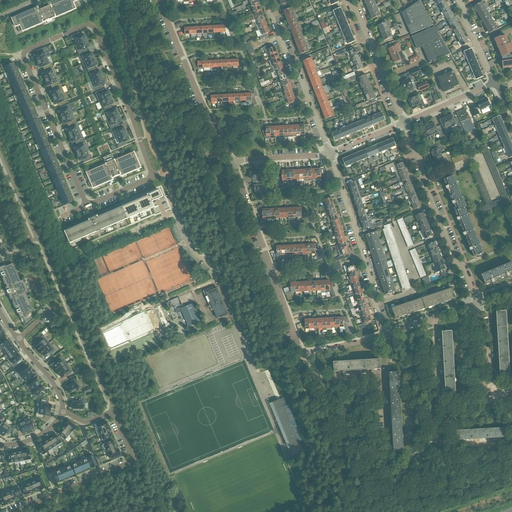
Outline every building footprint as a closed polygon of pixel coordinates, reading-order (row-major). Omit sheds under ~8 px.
[(37,7),(11,18),(15,27),(16,26),(19,32),(22,31),(23,31),(43,22),(45,21),(52,18),(54,17),(54,18),(75,9),(75,8),(78,7),(76,1),(77,0),(53,0),(48,3),(49,6),(38,10),(37,7)] [(257,0),(256,0),(250,3),(251,5),(248,7),(249,9),(252,8),(259,5),(257,0)] [(474,6),(478,13),(488,7),(489,7),(486,2),(483,4),(482,3),(486,1),(485,0),(481,0),(480,1),(481,3),(474,6)] [(374,1),(365,5),(371,19),(380,16),(374,1)] [(433,25),(419,1),(401,13),(410,34),(433,25)] [(442,10),(448,6),(445,1),(439,5),(437,5),(438,6),(439,6),(442,10)] [(259,5),(252,8),(253,11),(250,12),(247,14),(248,16),(254,13),(261,11),(259,5)] [(444,15),(451,11),(448,6),(442,10),(440,11),(441,12),(442,11),(444,15)] [(289,25),(297,22),(292,7),(283,11),(289,25)] [(490,10),(489,7),(488,7),(478,13),(481,20),(490,15),(488,12),(490,10)] [(336,17),(343,14),(340,8),(332,12),(332,13),(334,12),(336,17)] [(261,11),(254,13),(256,19),(264,16),(261,11)] [(447,20),(454,17),(451,11),(444,15),(442,16),(442,15),(438,17),(439,19),(442,18),(443,19),(446,17),(447,20)] [(345,19),(343,14),(336,17),(334,17),(335,18),(336,18),(338,22),(345,19)] [(493,22),(490,15),(481,20),(485,27),(493,22)] [(264,16),(256,19),(257,22),(255,23),(252,25),(253,26),(258,24),(266,22),(264,16)] [(450,25),(457,22),(454,17),(447,20),(446,21),(447,22),(448,21),(450,25)] [(347,25),(345,19),(338,22),(336,23),(337,24),(339,23),(340,28),(347,25)] [(261,30),(268,27),(266,22),(258,24),(261,30)] [(294,39),(303,36),(297,22),(289,25),(294,39)] [(380,33),(391,29),(389,26),(388,27),(386,22),(377,26),(380,33)] [(453,31),(460,27),(457,22),(450,25),(449,26),(450,27),(451,26),(453,31)] [(493,22),(485,27),(489,34),(497,29),(493,22)] [(350,30),(347,25),(340,28),(339,28),(339,29),(341,29),(343,33),(350,30)] [(268,27),(261,30),(263,35),(260,36),(261,40),(268,37),(267,34),(270,32),(268,27)] [(444,57),(450,54),(434,27),(411,36),(417,49),(422,47),(429,64),(444,57)] [(456,36),(463,32),(460,27),(453,31),(452,32),(452,33),(454,32),(456,36)] [(392,32),(391,29),(380,33),(383,41),(392,37),(391,33),(392,32)] [(352,36),(350,30),(343,33),(341,34),(342,35),(343,34),(345,39),(352,36)] [(459,41),(466,37),(463,32),(456,36),(455,37),(455,38),(457,37),(459,41)] [(77,34),(71,36),(72,40),(74,39),(77,45),(87,40),(86,37),(85,37),(84,34),(78,37),(77,34)] [(303,36),(294,39),(300,54),(309,51),(303,36)] [(352,36),(345,39),(344,40),(344,41),(346,40),(347,44),(355,41),(352,36)] [(500,37),(494,40),(501,57),(503,69),(511,67),(511,55),(510,56),(510,53),(511,52),(511,51),(511,49),(511,48),(511,43),(509,44),(506,36),(500,38),(500,37)] [(466,37),(459,41),(458,42),(458,43),(460,42),(462,46),(469,43),(466,37)] [(77,45),(75,46),(79,55),(85,52),(84,49),(89,47),(88,44),(89,44),(87,40),(77,45)] [(245,44),(249,55),(254,53),(250,42),(245,44)] [(267,56),(270,55),(277,52),(275,47),(271,48),(270,45),(263,47),(264,51),(265,51),(267,56)] [(388,49),(390,56),(398,53),(401,51),(399,47),(396,49),(394,45),(391,46),(392,48),(388,49)] [(39,53),(34,56),(35,59),(36,62),(46,58),(44,52),(46,51),(45,48),(38,50),(39,53)] [(349,51),(350,55),(348,56),(349,58),(351,58),(357,55),(355,49),(349,51)] [(467,57),(474,54),(471,49),(463,52),(463,53),(465,53),(467,57)] [(85,52),(79,55),(83,64),(95,58),(94,55),(93,55),(92,53),(86,55),(85,52)] [(277,52),(270,55),(272,60),(279,58),(277,52)] [(398,53),(390,56),(394,63),(397,62),(397,63),(399,62),(399,61),(401,60),(398,53)] [(453,60),(450,54),(444,57),(447,63),(453,60)] [(474,54),(467,57),(465,58),(466,59),(467,58),(469,63),(476,60),(474,54)] [(307,59),(302,61),(308,75),(316,72),(310,55),(306,56),(307,59)] [(351,58),(352,61),(350,62),(351,65),(360,61),(357,55),(351,58)] [(46,58),(36,62),(37,66),(38,65),(40,68),(45,66),(46,69),(52,66),(51,63),(49,64),(46,58)] [(97,62),(95,58),(83,64),(87,73),(93,70),(92,67),(97,65),(96,62),(97,62)] [(279,58),(272,60),(269,61),(271,67),(274,66),(281,63),(279,58)] [(476,60),(469,63),(467,63),(468,65),(469,64),(471,68),(478,65),(476,60)] [(204,61),(198,62),(192,64),(194,70),(198,69),(204,68),(204,61)] [(362,68),(360,61),(351,65),(354,71),(356,70),(362,68)] [(7,72),(16,68),(13,63),(5,67),(7,72)] [(274,66),(276,71),(283,69),(281,63),(274,66)] [(478,65),(471,68),(470,69),(470,70),(472,69),(474,74),(481,71),(478,65)] [(43,77),(42,77),(44,81),(56,75),(52,66),(46,69),(47,72),(42,74),(43,77)] [(7,72),(9,77),(18,73),(16,68),(7,72)] [(411,71),(413,78),(422,74),(419,68),(411,71)] [(283,69),(276,71),(274,72),(273,72),(275,78),(276,78),(285,74),(283,69)] [(93,70),(87,73),(91,82),(103,77),(102,73),(101,74),(99,71),(94,73),(93,70)] [(453,71),(437,78),(443,91),(450,88),(450,89),(453,87),(459,85),(453,71)] [(481,71),(474,74),(472,75),(473,76),(474,75),(476,80),(483,77),(481,71)] [(320,80),(316,72),(308,75),(313,90),(322,86),(320,80)] [(18,73),(9,77),(11,83),(20,79),(18,73)] [(276,84),(280,82),(287,80),(285,74),(276,78),(277,81),(275,82),(276,84)] [(46,84),(47,86),(53,84),(54,87),(60,84),(56,75),(44,81),(45,84),(46,84)] [(360,84),(368,81),(366,75),(357,78),(360,84)] [(411,77),(401,81),(402,83),(401,83),(403,87),(414,82),(412,76),(411,77)] [(103,77),(91,82),(95,91),(101,89),(100,86),(105,83),(104,80),(103,77)] [(20,79),(11,83),(14,88),(22,84),(20,79)] [(280,82),(282,85),(279,86),(276,88),(276,90),(289,85),(287,80),(280,82)] [(368,81),(360,84),(362,90),(371,86),(368,81)] [(416,85),(414,82),(403,87),(404,90),(405,90),(406,92),(416,88),(415,88),(417,87),(419,91),(428,87),(426,81),(417,86),(416,85)] [(22,84),(14,88),(16,93),(25,89),(22,84)] [(55,90),(50,92),(51,95),(50,95),(52,99),(64,93),(60,84),(54,87),(55,90)] [(291,90),(289,85),(276,90),(277,90),(280,89),(281,91),(282,90),(281,90),(283,89),(285,93),(291,90)] [(319,104),(328,101),(322,86),(313,90),(319,104)] [(371,86),(362,90),(360,91),(361,93),(363,92),(364,96),(373,92),(371,86)] [(101,90),(95,93),(99,102),(111,97),(110,93),(109,94),(108,91),(103,93),(101,90)] [(287,98),(294,96),(291,90),(285,93),(287,98)] [(17,95),(19,100),(28,96),(25,91),(17,95)] [(373,92),(364,96),(367,102),(376,98),(373,92)] [(54,102),(55,105),(60,102),(62,105),(68,103),(64,93),(52,99),(53,102),(54,102)] [(253,103),(256,102),(255,98),(252,99),(252,93),(251,93),(245,93),(246,103),(253,102),(253,103)] [(412,96),(413,98),(409,100),(411,105),(422,100),(419,94),(416,96),(416,95),(412,96)] [(208,101),(209,101),(211,101),(211,102),(217,102),(217,95),(211,95),(211,97),(208,98),(208,99),(206,100),(208,103),(209,103),(208,101)] [(19,100),(21,105),(30,101),(28,96),(19,100)] [(289,104),(296,101),(294,96),(287,98),(289,104)] [(111,97),(99,102),(103,111),(109,108),(108,106),(113,103),(112,100),(113,100),(111,97)] [(490,105),(487,98),(477,102),(478,105),(476,106),(476,105),(469,108),(473,116),(479,114),(478,110),(480,109),(480,110),(490,105)] [(413,110),(424,105),(422,100),(411,105),(413,110)] [(30,101),(21,105),(23,111),(32,107),(30,101)] [(325,119),(334,116),(328,101),(319,104),(325,119)] [(64,110),(58,112),(60,115),(59,115),(60,119),(73,113),(69,104),(62,107),(64,110)] [(32,107),(23,111),(26,116),(34,112),(32,107)] [(109,108),(103,111),(107,120),(119,115),(118,112),(117,112),(116,109),(110,111),(109,108)] [(460,122),(470,118),(467,113),(466,110),(464,110),(464,109),(456,113),(460,122)] [(377,115),(379,122),(385,120),(381,111),(380,112),(381,113),(377,115)] [(34,112),(26,116),(28,121),(37,117),(34,112)] [(73,113),(60,119),(62,122),(63,122),(64,125),(69,122),(70,125),(77,122),(73,113)] [(377,115),(376,114),(375,114),(375,116),(371,117),(374,124),(379,122),(377,115)] [(446,117),(450,127),(456,124),(452,115),(451,115),(450,114),(447,116),(448,117),(446,117)] [(119,115),(107,120),(111,129),(117,127),(116,124),(121,122),(120,119),(121,118),(119,115)] [(374,124),(371,117),(370,116),(369,116),(370,118),(365,120),(368,127),(374,124)] [(450,127),(446,117),(444,118),(444,117),(441,119),(440,120),(444,129),(450,127)] [(495,126),(502,123),(499,117),(492,119),(493,120),(492,120),(492,122),(493,122),(495,126)] [(368,127),(365,120),(365,118),(364,119),(364,120),(360,122),(363,129),(368,127)] [(37,119),(28,123),(31,128),(40,124),(37,119)] [(363,129),(360,122),(359,121),(358,121),(359,123),(354,124),(357,131),(363,129)] [(67,134),(68,137),(81,132),(77,122),(70,125),(71,128),(66,130),(67,133),(67,134)] [(428,125),(432,135),(439,132),(434,123),(433,123),(433,122),(430,124),(430,125),(428,125)] [(348,127),(351,134),(357,131),(354,124),(353,123),(352,123),(353,125),(348,127)] [(504,128),(502,123),(495,126),(493,127),(492,125),(489,127),(490,129),(493,128),(494,128),(496,127),(497,131),(504,128)] [(40,124),(31,128),(33,133),(42,129),(40,124)] [(305,136),(308,134),(308,132),(305,133),(304,130),(307,130),(308,130),(308,125),(305,125),(300,125),(300,134),(301,134),(301,137),(306,136),(305,136)] [(343,129),(346,136),(351,134),(348,127),(348,125),(347,126),(347,127),(343,129)] [(425,144),(427,147),(436,143),(432,135),(428,125),(427,126),(426,125),(423,127),(424,128),(422,128),(424,131),(422,132),(425,138),(429,136),(431,141),(425,144)] [(117,127),(111,129),(114,138),(117,137),(127,133),(125,130),(123,127),(118,129),(117,127)] [(337,130),(340,138),(346,136),(343,129),(342,128),(341,128),(336,129),(337,130)] [(506,134),(504,128),(497,131),(496,132),(496,133),(498,132),(500,137),(506,134)] [(33,133),(35,139),(44,135),(42,129),(33,133)] [(336,132),(332,134),(335,141),(340,138),(337,130),(336,130),(336,132)] [(81,132),(68,137),(69,140),(70,140),(71,143),(77,141),(78,143),(84,141),(81,132)] [(128,137),(127,133),(117,137),(119,144),(117,145),(118,148),(125,145),(124,142),(129,140),(127,137),(128,137)] [(509,140),(506,134),(500,137),(498,137),(499,139),(500,138),(502,142),(509,140)] [(44,135),(35,139),(38,144),(46,140),(44,135)] [(387,141),(390,148),(390,149),(391,149),(391,147),(395,145),(392,138),(387,141)] [(46,140),(38,144),(40,149),(49,145),(46,140)] [(511,145),(509,140),(502,142),(501,143),(501,144),(503,143),(505,148),(511,145)] [(84,141),(78,143),(79,146),(74,148),(75,151),(74,152),(76,155),(87,150),(88,150),(84,141)] [(387,141),(381,143),(384,150),(385,152),(386,151),(385,150),(390,148),(387,141)] [(433,157),(442,154),(441,151),(444,150),(444,148),(443,147),(442,146),(441,146),(441,145),(445,143),(444,141),(432,146),(434,149),(431,150),(432,152),(431,153),(433,157)] [(381,143),(376,146),(378,152),(379,154),(380,154),(380,152),(384,150),(381,143)] [(479,147),(481,153),(483,152),(484,155),(490,153),(486,144),(479,147)] [(511,151),(511,147),(511,145),(505,148),(503,149),(503,150),(505,149),(507,154),(511,151)] [(370,148),(373,155),(374,156),(375,156),(374,154),(378,152),(376,146),(370,148)] [(40,151),(43,156),(52,152),(49,147),(40,151)] [(367,157),(368,159),(369,158),(368,157),(373,155),(370,148),(364,150),(367,157)] [(87,150),(76,155),(77,158),(78,158),(79,161),(85,159),(86,162),(92,159),(91,156),(90,156),(87,150)] [(367,157),(364,150),(359,153),(362,160),(362,161),(363,161),(363,159),(367,157)] [(52,152),(43,156),(45,161),(54,158),(52,152)] [(114,177),(118,175),(120,174),(121,176),(140,168),(140,167),(142,166),(140,160),(139,161),(139,160),(138,158),(139,157),(136,152),(134,153),(133,152),(114,160),(112,154),(102,158),(105,164),(86,172),(87,174),(84,175),(86,180),(87,179),(88,182),(88,183),(90,187),(92,186),(93,188),(112,180),(112,178),(113,177),(114,177)] [(362,160),(359,153),(353,155),(356,162),(357,163),(358,163),(357,161),(362,160)] [(442,154),(433,157),(433,158),(434,157),(437,165),(439,164),(439,166),(447,163),(443,154),(442,154)] [(353,155),(348,157),(350,164),(351,166),(352,165),(352,164),(356,162),(353,155)] [(350,164),(348,157),(342,160),(346,168),(347,168),(346,166),(350,164)] [(45,161),(47,167),(56,163),(54,158),(45,161)] [(394,162),(380,168),(380,172),(392,167),(395,172),(404,168),(402,162),(395,164),(394,162)] [(47,167),(50,172),(58,168),(56,163),(47,167)] [(58,168),(50,172),(52,177),(61,173),(58,168)] [(404,168),(395,172),(391,174),(392,176),(396,174),(397,177),(406,173),(404,168)] [(321,174),(323,174),(324,174),(324,169),(321,169),(316,169),(317,179),(317,181),(322,181),(321,180),(324,179),(324,176),(321,177),(321,174)] [(262,182),(263,182),(262,182),(262,179),(262,172),(258,172),(255,172),(251,173),(251,179),(253,179),(253,182),(256,182),(262,182)] [(406,173),(397,177),(397,178),(391,180),(392,183),(396,181),(398,180),(399,183),(409,179),(406,173)] [(61,175),(52,179),(55,184),(64,180),(61,175)] [(359,186),(357,180),(362,178),(361,175),(351,179),(351,182),(348,183),(350,189),(359,186)] [(450,195),(460,191),(454,176),(444,180),(447,186),(446,187),(447,189),(448,189),(450,195)] [(409,179),(399,183),(393,186),(394,188),(400,185),(402,189),(405,188),(404,187),(411,184),(409,179)] [(64,180),(55,184),(57,189),(66,186),(64,180)] [(264,192),(265,192),(268,192),(267,185),(264,185),(263,185),(263,182),(262,182),(256,182),(256,185),(255,185),(255,186),(255,189),(256,192),(260,192),(261,193),(263,193),(264,192)] [(411,184),(404,187),(405,188),(407,193),(413,190),(411,184)] [(57,189),(55,190),(57,196),(59,195),(68,191),(66,186),(57,189)] [(360,189),(359,186),(350,189),(352,195),(361,191),(368,189),(368,187),(365,187),(360,189)] [(85,223),(64,232),(69,243),(95,232),(96,232),(97,231),(99,231),(100,230),(126,219),(153,207),(150,202),(161,197),(158,190),(146,195),(147,196),(100,216),(97,218),(96,216),(88,220),(89,221),(85,223)] [(413,190),(407,193),(395,198),(396,200),(402,198),(402,199),(405,197),(406,200),(416,196),(413,190)] [(68,191),(59,195),(62,200),(70,196),(68,191)] [(362,194),(361,191),(352,195),(354,200),(363,197),(371,195),(370,193),(367,194),(367,193),(362,194)] [(450,195),(453,201),(452,202),(453,204),(454,204),(457,211),(466,207),(460,191),(450,195)] [(510,202),(507,194),(501,196),(502,199),(501,199),(503,205),(510,202)] [(70,196),(62,200),(64,205),(73,201),(70,196)] [(416,196),(406,200),(401,202),(402,205),(410,201),(411,204),(418,201),(416,196)] [(363,197),(354,200),(356,206),(365,203),(371,201),(371,200),(370,200),(370,199),(369,199),(364,200),(363,197)] [(326,206),(333,203),(332,198),(324,200),(326,206)] [(418,201),(411,204),(414,210),(420,207),(418,201)] [(333,203),(326,206),(327,211),(335,209),(333,203)] [(366,207),(365,203),(356,206),(357,212),(364,210),(363,207),(366,207)] [(487,205),(480,208),(482,214),(495,209),(493,203),(487,205)] [(301,216),(301,213),(301,207),(297,208),(297,217),(302,217),(302,219),(305,217),(304,215),(301,216)] [(466,207),(457,211),(455,211),(458,218),(457,218),(458,221),(459,220),(461,227),(472,222),(466,207)] [(370,208),(364,210),(357,212),(359,217),(366,215),(365,214),(371,212),(372,211),(372,210),(372,209),(371,209),(370,208)] [(337,214),(335,209),(327,211),(329,217),(337,214)] [(417,222),(425,219),(422,212),(415,216),(417,222)] [(337,214),(329,217),(330,220),(329,221),(330,223),(331,223),(331,222),(339,219),(337,214)] [(369,214),(366,215),(359,217),(361,223),(371,220),(375,219),(374,216),(370,218),(369,214)] [(339,219),(331,222),(331,223),(333,228),(341,225),(339,219)] [(425,219),(417,222),(416,222),(418,228),(420,228),(427,225),(425,219)] [(372,224),(371,220),(361,223),(364,230),(369,228),(370,229),(382,225),(381,222),(372,224)] [(472,222),(461,227),(464,233),(463,233),(464,236),(465,235),(468,242),(478,237),(472,222)] [(342,231),(341,225),(333,228),(334,231),(333,231),(334,234),(335,233),(342,231)] [(430,230),(427,225),(420,228),(422,234),(430,230)] [(430,230),(422,234),(424,239),(432,236),(430,230)] [(344,236),(342,231),(335,233),(337,239),(344,236)] [(365,235),(370,250),(381,247),(376,232),(365,235)] [(344,236),(337,239),(339,245),(346,242),(344,236)] [(478,237),(468,242),(470,248),(471,251),(474,257),(479,255),(480,257),(486,255),(478,237)] [(429,251),(437,247),(435,241),(427,245),(429,251)] [(339,245),(340,250),(338,251),(348,248),(346,242),(339,245)] [(316,253),(315,249),(318,249),(318,244),(315,244),(310,244),(311,253),(316,253)] [(381,247),(370,250),(375,265),(386,261),(381,247)] [(440,253),(437,247),(429,251),(432,257),(440,253)] [(339,260),(339,261),(347,258),(345,258),(344,255),(350,253),(348,248),(338,251),(340,257),(338,257),(339,260)] [(440,253),(432,257),(434,262),(442,259),(440,253)] [(442,259),(434,262),(431,264),(432,264),(435,273),(440,271),(443,269),(446,268),(442,259)] [(386,262),(375,265),(380,280),(391,276),(386,262)] [(501,278),(507,276),(510,275),(511,273),(511,262),(497,269),(501,278)] [(4,265),(0,266),(0,272),(0,273),(1,276),(2,278),(5,285),(6,287),(5,287),(6,291),(7,294),(7,293),(10,300),(11,299),(12,302),(15,308),(16,310),(17,313),(19,318),(20,318),(23,325),(24,327),(34,318),(31,312),(32,311),(30,304),(29,305),(28,303),(29,302),(26,296),(25,294),(29,292),(27,285),(28,285),(27,285),(24,279),(19,281),(19,279),(16,272),(15,270),(12,263),(5,266),(4,265)] [(354,265),(350,267),(349,264),(343,266),(346,274),(348,273),(356,271),(354,265)] [(501,278),(497,269),(482,275),(486,285),(492,282),(492,283),(495,282),(495,281),(501,278)] [(348,273),(349,276),(347,277),(348,280),(350,279),(358,277),(356,271),(348,273)] [(391,276),(380,280),(385,295),(395,291),(391,276)] [(332,286),(334,286),(333,281),(329,282),(329,281),(325,281),(325,291),(325,293),(330,293),(330,290),(330,292),(334,290),(333,288),(330,289),(330,286),(332,286)] [(294,282),(291,283),(291,285),(288,286),(289,287),(283,289),(285,292),(286,295),(291,295),(291,292),(295,292),(294,283),(294,282)] [(352,291),(354,290),(361,288),(359,282),(352,285),(350,285),(352,291)] [(207,292),(219,319),(228,314),(217,288),(207,292)] [(352,297),(355,296),(363,293),(361,288),(354,290),(355,293),(352,294),(352,297)] [(455,299),(451,288),(436,293),(440,304),(455,299)] [(363,293),(355,296),(352,297),(354,302),(357,301),(365,299),(363,293)] [(440,304),(436,293),(421,298),(425,309),(440,304)] [(425,309),(421,298),(406,303),(410,314),(425,309)] [(359,307),(367,304),(365,299),(357,301),(358,304),(357,305),(358,308),(359,307)] [(194,303),(181,309),(188,327),(201,322),(194,303)] [(410,314),(406,303),(391,308),(395,319),(410,314)] [(361,312),(362,316),(360,316),(361,319),(370,316),(368,310),(361,312)] [(498,327),(507,327),(506,311),(497,312),(497,319),(498,327)] [(300,316),(304,326),(305,326),(305,329),(309,329),(309,319),(305,319),(303,315),(300,316)] [(359,330),(366,328),(365,324),(372,321),(370,316),(361,319),(363,324),(358,326),(359,330)] [(346,323),(347,323),(346,318),(344,318),(344,317),(339,317),(340,327),(344,327),(345,328),(348,327),(347,325),(344,326),(344,323),(346,323)] [(498,343),(508,342),(507,327),(498,327),(498,333),(498,343)] [(443,348),(453,347),(452,331),(442,331),(443,348)] [(40,342),(35,346),(36,348),(38,352),(49,343),(43,335),(41,336),(40,335),(37,337),(38,339),(40,342)] [(7,340),(0,344),(0,348),(2,351),(10,344),(11,344),(9,341),(8,342),(7,340)] [(499,358),(509,358),(508,342),(498,343),(499,348),(499,358)] [(49,343),(38,352),(41,355),(41,354),(42,354),(43,356),(48,352),(50,354),(55,350),(53,348),(49,343)] [(10,344),(2,351),(5,355),(14,349),(10,344)] [(444,363),(454,363),(453,347),(443,348),(444,363)] [(5,355),(4,356),(8,361),(17,354),(14,349),(5,355)] [(17,354),(8,361),(11,366),(13,368),(18,364),(16,362),(21,359),(20,358),(21,358),(19,355),(18,356),(17,354)] [(57,362),(52,366),(54,368),(53,369),(56,372),(67,364),(61,356),(55,360),(57,362)] [(509,358),(499,358),(500,374),(510,374),(509,358)] [(365,360),(349,361),(349,371),(356,370),(365,370),(365,360)] [(365,360),(365,370),(381,369),(381,360),(365,360)] [(349,361),(333,362),(334,372),(349,371),(349,361)] [(445,379),(455,379),(454,363),(444,363),(445,375),(445,379)] [(67,364),(56,372),(58,375),(59,375),(60,377),(65,373),(67,376),(72,372),(71,369),(67,364)] [(21,365),(13,370),(19,377),(26,372),(29,370),(25,365),(22,367),(21,365)] [(26,372),(19,377),(22,382),(24,381),(26,383),(31,380),(29,377),(33,375),(32,374),(33,374),(31,371),(31,372),(29,370),(26,372)] [(398,372),(389,372),(390,388),(399,388),(398,372)] [(72,384),(66,387),(69,393),(72,392),(72,393),(76,391),(75,390),(81,388),(77,379),(75,376),(69,379),(71,381),(72,384)] [(25,384),(24,385),(30,392),(31,392),(40,385),(38,383),(39,382),(37,379),(36,380),(36,379),(33,382),(31,380),(26,383),(25,384)] [(455,379),(445,379),(446,394),(456,394),(455,379)] [(40,385),(31,392),(34,396),(35,396),(37,398),(42,394),(40,392),(43,390),(40,385)] [(391,404),(400,403),(399,388),(390,388),(391,404)] [(72,402),(72,409),(75,409),(75,410),(79,410),(79,409),(85,409),(85,399),(85,398),(80,398),(80,399),(78,399),(78,402),(72,402)] [(41,400),(40,408),(50,410),(51,404),(48,404),(48,401),(47,401),(42,400),(41,400)] [(392,419),(401,419),(400,403),(391,404),(392,419)] [(281,430),(289,447),(303,441),(289,405),(274,411),(281,428),(282,427),(282,429),(281,430)] [(37,408),(35,417),(45,419),(45,416),(48,416),(49,416),(50,416),(50,413),(49,413),(50,410),(40,408),(37,408)] [(28,417),(23,419),(24,421),(28,431),(30,430),(31,431),(33,430),(33,429),(32,425),(35,424),(32,418),(29,419),(28,417)] [(392,435),(402,434),(401,419),(392,419),(392,435)] [(24,421),(15,425),(18,431),(21,429),(22,433),(23,433),(23,434),(26,433),(26,432),(28,431),(24,421)] [(65,425),(72,431),(76,427),(69,421),(65,425)] [(96,425),(99,430),(107,427),(108,427),(107,424),(106,421),(105,421),(96,425)] [(5,424),(0,431),(0,434),(1,434),(0,435),(3,437),(3,436),(6,433),(8,434),(11,429),(9,428),(10,426),(5,423),(5,424)] [(62,429),(69,436),(73,432),(72,431),(65,425),(64,427),(62,429)] [(107,427),(99,430),(98,431),(100,436),(109,432),(107,427)] [(487,429),(488,439),(504,438),(503,428),(487,429)] [(58,433),(65,440),(69,436),(62,429),(60,431),(59,431),(58,433)] [(472,430),(472,440),(488,439),(487,429),(472,430)] [(456,431),(457,440),(472,440),(472,430),(456,431)] [(109,432),(100,436),(102,441),(111,437),(109,432)] [(393,451),(403,450),(402,434),(392,435),(393,451)] [(51,438),(57,446),(62,443),(60,441),(61,441),(60,438),(59,439),(56,435),(51,438)] [(52,449),(57,446),(51,438),(47,440),(52,449)] [(42,443),(48,451),(48,452),(52,449),(47,440),(42,443)] [(113,440),(102,444),(104,450),(105,449),(115,445),(113,440)] [(48,451),(42,443),(37,446),(43,455),(47,452),(48,451)] [(115,445),(105,449),(108,454),(117,450),(115,445)] [(30,455),(29,449),(23,450),(25,460),(34,458),(32,455),(30,455)] [(117,450),(108,454),(110,459),(120,455),(118,450),(117,450)] [(91,467),(91,468),(96,465),(92,455),(87,458),(91,467)] [(82,460),(86,469),(91,467),(87,458),(82,460)] [(77,461),(80,470),(81,471),(86,469),(82,460),(81,459),(77,461)] [(71,464),(75,474),(81,471),(80,470),(77,461),(71,464)] [(64,467),(68,477),(74,474),(69,464),(64,467)] [(59,470),(63,479),(68,477),(64,467),(59,469),(59,470)] [(54,472),(58,481),(63,479),(59,470),(54,472)] [(49,474),(53,484),(58,482),(58,481),(54,472),(49,474)] [(41,477),(35,479),(36,479),(40,489),(45,487),(41,477)] [(40,489),(36,479),(31,482),(35,491),(40,489)] [(26,484),(30,493),(35,491),(31,482),(26,484)] [(26,483),(20,485),(25,495),(30,493),(26,484),(26,483)] [(18,486),(13,489),(17,499),(19,498),(20,498),(22,497),(22,496),(18,486)] [(13,489),(8,491),(12,501),(17,499),(13,489)] [(3,493),(7,503),(12,501),(8,491),(3,493)]
